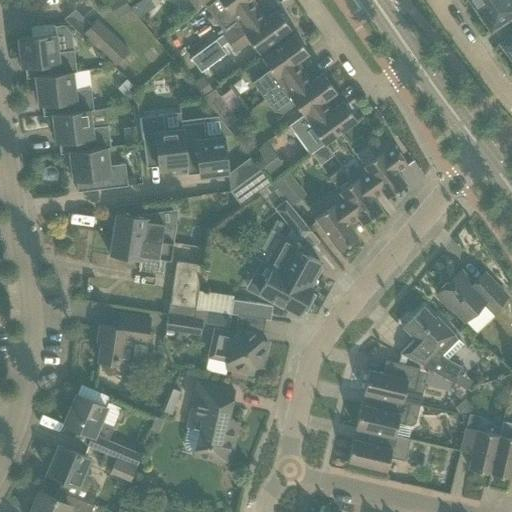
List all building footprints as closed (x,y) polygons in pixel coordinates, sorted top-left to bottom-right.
[(113,0),(108,3),(116,18),(130,10),(124,0),(113,0)] [(188,0),(196,9),(196,10),(204,5),(210,0),(188,0)] [(210,0),(204,5),(224,33),(252,13),(245,3),(249,0),(210,0)] [(470,0),(473,3),(475,2),(480,9),(493,0),(470,0)] [(511,0),(493,0),(480,9),(485,17),(483,18),(491,31),(511,16),(511,0)] [(259,22),(252,13),(224,33),(229,40),(237,51),(250,41),(258,52),(290,29),(287,24),(288,21),(282,14),(280,14),(277,10),(259,22)] [(128,51),(97,21),(84,35),(114,65),(128,51)] [(34,77),(72,73),(76,72),(73,50),(57,52),(55,33),(17,38),(20,57),(23,57),(26,78),(34,77)] [(224,33),(191,57),(201,71),(225,53),(220,46),(229,40),(224,33)] [(270,70),(265,73),(252,83),(264,100),(298,76),(291,66),(308,53),(294,34),(262,58),(270,70)] [(511,35),(503,42),(511,53),(511,35)] [(72,73),(34,77),(37,95),(40,95),(43,116),(52,115),(89,111),(93,110),(90,88),(74,90),(72,73)] [(298,76),(264,100),(273,112),(283,113),(290,108),(296,104),(303,114),(304,115),(319,104),(336,92),(322,73),(305,85),(298,76)] [(202,76),(192,84),(200,97),(211,89),(202,76)] [(126,79),(117,88),(123,94),(132,85),(126,79)] [(226,105),(214,89),(202,98),(215,113),(226,105)] [(303,114),(298,118),(289,124),(311,154),(356,120),(343,101),(325,114),(319,104),(304,115),(303,114)] [(226,105),(215,113),(218,116),(226,126),(236,119),(226,105)] [(91,127),(89,111),(52,115),(54,133),(57,132),(60,154),(69,153),(106,148),(110,148),(107,125),(91,127)] [(186,166),(181,128),(164,130),(162,115),(140,117),(146,167),(168,165),(168,168),(186,166)] [(248,120),(244,115),(228,127),(239,141),(251,133),(244,123),(248,120)] [(181,128),(186,166),(187,175),(209,172),(209,176),(228,173),(224,136),(205,138),(203,122),(181,125),(181,128)] [(135,127),(123,128),(125,145),(137,144),(135,127)] [(389,139),(373,151),(371,152),(375,157),(363,166),(364,167),(365,166),(379,186),(387,198),(406,184),(394,167),(403,160),(407,166),(408,165),(389,139)] [(265,143),(251,154),(261,168),(275,157),(265,143)] [(109,165),(106,148),(69,153),(71,171),(74,170),(77,192),(127,186),(124,163),(109,165)] [(364,167),(348,179),(341,169),(329,178),(339,192),(340,192),(355,212),(354,212),(363,224),(382,210),(369,193),(379,186),(365,166),(364,167)] [(245,200),(239,204),(240,205),(264,188),(271,183),(260,169),(230,191),(231,192),(237,188),(245,200)] [(289,172),(274,184),(277,189),(282,195),(297,183),(289,172)] [(271,183),(264,188),(269,194),(277,189),(274,184),(272,182),(271,183)] [(340,192),(339,192),(323,204),(327,209),(315,218),(339,250),(358,236),(345,219),(354,212),(355,212),(340,192)] [(300,239),(311,230),(285,199),(274,208),(300,239)] [(116,213),(113,234),(173,243),(176,226),(164,224),(162,213),(147,215),(147,217),(116,213)] [(173,243),(113,234),(110,255),(141,260),(142,255),(170,260),(173,243)] [(286,237),(270,266),(312,289),(312,288),(310,287),(316,275),(314,273),(320,262),(306,255),(309,249),(286,237)] [(177,260),(171,304),(169,314),(195,318),(196,309),(196,308),(199,291),(203,264),(177,260)] [(312,289),(270,266),(272,268),(265,280),(255,274),(248,288),(261,295),(274,303),(275,300),(299,313),(302,308),(305,310),(313,295),(310,293),(312,289)] [(440,291),(437,295),(450,309),(464,323),(466,322),(485,303),(493,310),(507,296),(484,273),(473,283),(465,275),(460,279),(457,275),(448,283),(445,283),(440,288),(440,291)] [(233,296),(199,291),(196,308),(196,309),(230,314),(233,299),(233,296)] [(272,305),(233,299),(230,314),(270,320),(272,305)] [(463,343),(437,317),(435,319),(424,307),(403,327),(415,339),(400,354),(407,358),(455,383),(463,368),(447,360),(447,359),(463,343)] [(147,340),(150,318),(119,313),(117,327),(99,324),(96,342),(100,342),(97,361),(117,364),(118,361),(130,362),(134,338),(147,340)] [(195,318),(169,314),(168,314),(166,330),(200,335),(202,319),(195,318)] [(234,334),(216,330),(210,356),(228,360),(227,367),(253,373),(254,365),(262,367),(267,341),(260,340),(262,332),(242,328),(236,326),(234,334)] [(419,368),(405,365),(386,360),(385,361),(392,363),(389,375),(369,370),(363,393),(384,398),(401,401),(402,400),(405,388),(414,390),(419,368)] [(185,439),(184,443),(185,447),(187,450),(190,453),(194,454),(194,455),(229,463),(236,431),(230,430),(232,421),(228,420),(234,390),(198,382),(189,380),(185,397),(194,399),(188,427),(185,439)] [(172,389),(163,411),(171,414),(180,392),(172,389)] [(77,395),(64,424),(79,430),(92,436),(87,446),(107,454),(136,466),(141,454),(108,441),(114,427),(114,425),(96,417),(101,405),(77,395)] [(401,401),(384,398),(381,409),(361,405),(355,428),(376,432),(395,436),(399,423),(410,426),(415,422),(419,405),(402,400),(401,401)] [(464,400),(455,408),(458,413),(468,414),(469,414),(469,404),(464,400)] [(466,424),(464,435),(462,445),(473,448),(469,468),(490,473),(499,435),(478,430),(479,426),(482,417),(469,414),(468,414),(466,424)] [(163,420),(156,417),(151,430),(158,433),(163,420)] [(499,435),(490,473),(511,478),(511,473),(511,423),(502,421),(501,424),(499,435)] [(376,432),(373,444),(353,439),(347,462),(386,471),(389,457),(405,461),(410,439),(395,436),(376,432)] [(83,472),(88,458),(59,446),(47,474),(62,480),(58,490),(93,504),(91,503),(96,492),(96,482),(95,479),(92,475),(83,472)] [(136,466),(107,454),(103,465),(111,469),(109,474),(130,482),(132,477),(136,466)] [(89,511),(93,504),(58,490),(54,499),(39,493),(31,511),(89,511)] [(123,498),(119,508),(129,511),(133,502),(123,498)]
